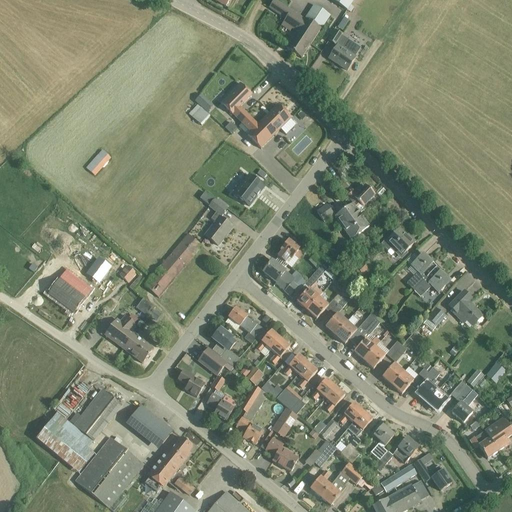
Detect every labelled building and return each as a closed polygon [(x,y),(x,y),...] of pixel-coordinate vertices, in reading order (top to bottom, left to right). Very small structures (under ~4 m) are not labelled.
[(286,48),(301,59),(330,16),(314,5),(306,20),(275,0),(274,0),(269,8),(286,19),(281,25),(296,34),(286,48)] [(347,10),(351,5),(354,0),(330,0),(347,11),(347,10)] [(329,41),(336,46),(341,38),(343,35),(336,30),(329,41)] [(329,59),(347,71),(356,58),(355,57),(360,48),(347,39),(346,41),(341,38),(336,46),(337,47),(329,59)] [(233,115),(242,123),(249,116),(240,108),(252,95),(240,84),(221,104),(232,115),(233,115)] [(201,107),(207,100),(201,95),(195,102),(201,107)] [(258,126),(249,116),(242,123),(251,132),(247,135),(261,149),(291,119),(278,105),(258,126)] [(192,117),(202,126),(210,116),(201,107),(192,117)] [(225,129),(231,134),(237,129),(231,123),(225,129)] [(96,176),(113,158),(104,149),(86,168),(96,176)] [(249,207),(265,187),(249,175),(234,196),(249,207)] [(364,208),(375,195),(366,186),(356,196),(352,192),(347,197),(353,204),(358,211),(360,213),(365,209),(364,208)] [(231,213),(231,212),(216,200),(209,207),(216,213),(211,219),(216,223),(206,237),(218,246),(233,227),(220,218),(227,209),(231,213)] [(369,227),(360,213),(358,211),(353,204),(335,217),(351,240),(369,227)] [(324,222),(326,221),(334,215),(327,205),(317,212),(324,222)] [(401,257),(409,250),(416,243),(411,238),(409,239),(400,229),(387,241),(386,240),(382,244),(388,251),(392,247),(401,257)] [(204,246),(188,234),(145,285),(161,298),(204,246)] [(285,264),(290,258),(292,260),(295,256),(298,259),(303,253),(300,250),(289,241),(281,251),(282,252),(278,258),(285,264)] [(414,291),(438,268),(424,254),(412,266),(418,273),(407,284),(414,291)] [(308,261),(317,270),(323,264),(322,263),(317,258),(314,255),(308,261)] [(364,276),(373,267),(365,258),(355,267),(364,276)] [(286,271),(285,272),(272,262),(263,273),(277,283),(286,289),(284,292),(293,298),(297,294),(305,285),(308,281),(296,271),(292,276),(286,271)] [(305,285),(310,289),(324,273),(333,281),(336,278),(323,265),(308,281),(305,285)] [(137,273),(129,266),(120,276),(128,283),(137,273)] [(438,293),(451,281),(438,268),(414,291),(420,298),(432,287),(438,293)] [(87,293),(72,282),(69,286),(64,283),(53,297),(63,305),(64,304),(67,306),(66,307),(73,312),(87,293)] [(349,292),(341,284),(337,288),(341,291),(333,300),(338,305),(349,292)] [(305,285),(297,294),(302,298),(309,289),(310,289),(305,285)] [(307,311),(322,295),(323,293),(318,288),(314,293),(309,289),(302,298),(297,303),(307,311)] [(343,309),(354,296),(349,292),(338,305),(343,309)] [(473,327),(483,317),(468,302),(471,299),(464,292),(449,307),(454,311),(452,313),(464,325),(467,321),(473,327)] [(329,306),(319,298),(322,295),(307,311),(317,320),(329,306)] [(144,299),(136,309),(148,317),(155,308),(144,299)] [(435,325),(436,327),(446,316),(436,308),(428,319),(435,325)] [(162,314),(155,309),(150,316),(157,321),(162,314)] [(252,345),(260,335),(264,330),(257,325),(247,318),(247,317),(236,309),(229,318),(229,319),(225,323),(236,332),(239,327),(249,333),(244,339),(252,345)] [(351,319),(347,322),(337,314),(326,328),(335,336),(351,319)] [(272,320),(266,315),(261,321),(267,326),(272,320)] [(364,332),(375,319),(370,315),(359,328),(364,332)] [(131,331),(136,326),(126,316),(121,321),(117,319),(105,336),(124,350),(135,334),(131,331)] [(357,331),(352,326),(355,322),(351,319),(335,336),(345,345),(357,331)] [(369,337),(380,324),(375,319),(364,332),(369,337)] [(232,339),(228,335),(220,329),(213,339),(224,348),(225,346),(228,349),(221,358),(232,368),(239,359),(230,351),(237,343),(232,339)] [(143,364),(154,349),(144,341),(147,336),(139,331),(136,335),(135,334),(124,350),(143,364)] [(265,357),(281,340),(271,331),(261,343),(262,343),(254,352),(258,355),(260,352),(265,357)] [(376,348),(381,342),(376,338),(371,343),(366,339),(354,353),(364,361),(376,348)] [(280,359),(290,348),(281,340),(265,357),(266,357),(271,351),(276,355),(270,361),(275,365),(280,359)] [(387,355),(391,359),(402,347),(397,342),(386,355),(387,355)] [(455,345),(450,353),(455,357),(460,349),(455,345)] [(396,363),(407,351),(402,347),(391,359),(396,363)] [(373,370),(385,357),(376,348),(364,361),(373,370)] [(198,362),(217,377),(227,364),(208,349),(198,362)] [(298,375),(308,364),(299,356),(289,367),(284,373),(288,377),(293,371),(298,375)] [(243,362),(239,359),(232,368),(236,371),(243,362)] [(307,383),(317,372),(308,364),(298,375),(303,379),(298,386),(302,389),(307,383)] [(392,387),(404,373),(394,364),(382,378),(392,387)] [(486,376),(496,384),(506,372),(497,364),(486,376)] [(241,373),(246,377),(251,371),(246,366),(241,373)] [(255,385),(264,375),(255,368),(247,378),(255,385)] [(418,395),(428,403),(441,389),(441,388),(437,392),(432,388),(437,382),(435,380),(440,375),(437,372),(433,369),(429,373),(425,378),(424,380),(418,386),(422,389),(418,395)] [(419,375),(424,380),(425,378),(429,373),(425,370),(424,369),(419,375)] [(185,391),(197,398),(205,385),(193,378),(194,377),(184,371),(178,380),(188,386),(185,391)] [(392,387),(402,395),(414,381),(404,373),(392,387)] [(218,376),(210,387),(219,392),(226,381),(218,376)] [(326,400),(336,388),(326,380),(316,391),(311,397),(315,401),(321,395),(326,400)] [(456,400),(467,386),(462,382),(450,395),(456,400)] [(261,390),(264,392),(268,394),(267,395),(268,395),(269,394),(276,400),(277,400),(281,395),(280,395),(274,390),(267,383),(261,390)] [(76,389),(73,386),(58,404),(61,407),(76,389)] [(252,424),(251,423),(267,395),(268,394),(254,386),(240,409),(246,412),(237,427),(247,433),(244,438),(256,445),(263,433),(251,426),(252,424)] [(473,413),(468,409),(478,396),(467,386),(456,400),(460,404),(452,414),(463,424),(473,413)] [(335,408),(345,396),(336,388),(326,400),(331,404),(325,410),(329,414),(335,407),(335,408)] [(291,411),(300,401),(286,389),(285,389),(280,395),(281,395),(277,400),(291,411)] [(438,412),(451,397),(441,389),(428,403),(438,412)] [(88,450),(115,416),(122,406),(103,391),(74,427),(57,414),(37,439),(79,473),(94,454),(88,450)] [(237,404),(225,397),(223,400),(213,395),(208,403),(218,409),(214,415),(226,422),(237,404)] [(291,411),(296,416),(305,405),(300,401),(291,411)] [(353,424),(363,412),(354,404),(344,416),(339,422),(343,425),(348,419),(353,424)] [(158,450),(167,439),(173,431),(142,406),(127,425),(158,450)] [(501,415),(496,408),(491,412),(496,419),(501,415)] [(298,417),(296,416),(285,409),(271,431),(284,439),(298,417)] [(362,432),(372,420),(363,412),(353,424),(348,430),(353,434),(357,438),(362,431),(362,432)] [(498,452),(509,445),(506,440),(511,435),(511,430),(504,419),(491,428),(485,432),(489,439),(498,452)] [(319,434),(326,426),(321,422),(313,430),(319,435),(319,434)] [(325,439),(332,431),(336,426),(331,422),(327,427),(326,426),(319,434),(325,439)] [(384,448),(395,436),(383,426),(374,437),(380,442),(371,453),(380,461),(388,452),(384,448)] [(475,450),(479,447),(487,459),(498,452),(489,439),(485,432),(479,436),(474,440),(473,438),(469,441),(475,450)] [(180,469),(191,454),(189,453),(193,447),(182,438),(169,454),(167,452),(163,456),(180,469)] [(298,460),(282,450),(284,445),(273,438),(266,451),(276,457),(273,462),(291,472),(298,460)] [(405,465),(419,448),(407,438),(393,454),(405,465)] [(75,482),(109,509),(144,465),(111,439),(75,482)] [(330,450),(333,446),(331,444),(330,445),(326,442),(317,452),(321,456),(321,455),(328,448),(330,450)] [(344,461),(354,450),(349,444),(341,454),(338,457),(344,461)] [(327,461),(337,450),(333,446),(330,450),(328,448),(321,455),(321,456),(322,455),(327,461)] [(345,463),(347,460),(352,464),(360,455),(354,450),(344,461),(345,463)] [(380,461),(380,462),(385,466),(393,457),(388,452),(380,461)] [(164,489),(180,469),(163,456),(148,476),(150,478),(145,484),(157,494),(162,488),(164,489)] [(375,468),(380,472),(385,466),(380,462),(375,468)] [(349,463),(341,474),(357,486),(358,485),(364,477),(349,463)] [(395,488),(416,475),(410,465),(389,479),(395,488)] [(431,479),(440,492),(452,484),(443,471),(440,466),(428,474),(432,479),(431,479)] [(320,498),(330,486),(325,481),(330,475),(326,471),(310,490),(320,498)] [(175,484),(182,490),(190,496),(195,490),(187,483),(180,477),(175,484)] [(370,491),(372,490),(375,487),(364,477),(358,485),(362,488),(364,485),(370,491)] [(287,485),(290,488),(295,483),(292,479),(287,485)] [(387,493),(395,488),(389,479),(375,487),(372,490),(376,496),(385,491),(387,493)] [(331,507),(346,488),(336,480),(331,486),(330,486),(320,498),(331,507)] [(429,497),(420,482),(412,487),(412,486),(398,493),(407,510),(422,502),(421,501),(429,497)] [(195,511),(196,511),(170,493),(156,511),(195,511)] [(208,511),(247,511),(226,493),(208,511)] [(375,511),(403,511),(407,510),(398,493),(373,507),(375,511)]
